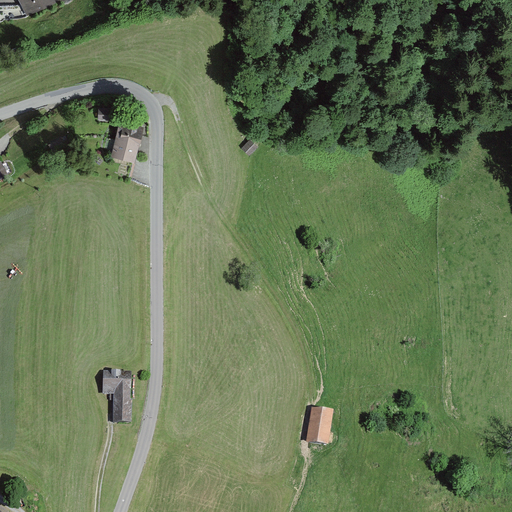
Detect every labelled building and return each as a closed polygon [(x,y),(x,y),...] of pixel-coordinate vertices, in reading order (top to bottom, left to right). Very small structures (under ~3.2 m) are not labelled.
[(26,13),(53,1),(52,0),(19,0),(21,3),(26,13)] [(97,118),(112,119),(112,108),(97,108),(97,118)] [(132,160),(133,155),(139,126),(126,123),(127,120),(119,118),(111,155),(132,160)] [(242,147),(247,152),(254,145),(249,140),(242,147)] [(127,179),(128,176),(132,160),(111,155),(106,174),(127,179)] [(114,394),(127,395),(128,374),(104,374),(103,394),(114,394)] [(112,423),(128,423),(129,402),(127,402),(127,395),(114,394),(112,423)] [(306,442),(324,445),(330,412),(312,409),(306,442)]
